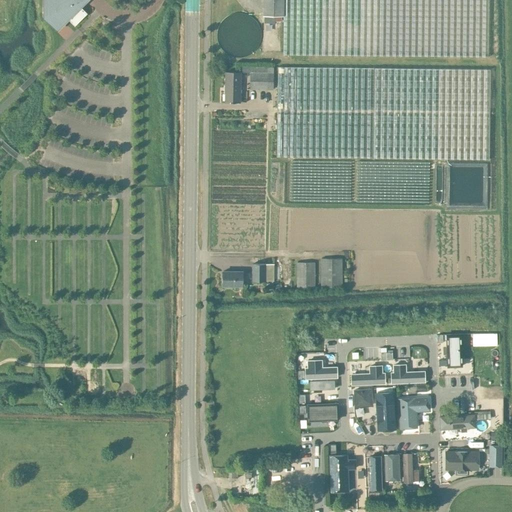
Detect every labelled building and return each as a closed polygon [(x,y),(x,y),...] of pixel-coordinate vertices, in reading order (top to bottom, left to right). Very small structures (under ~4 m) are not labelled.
[(48,0),(49,8),(44,8),(44,16),(50,22),(54,19),(61,26),(67,19),(74,26),(87,13),(80,6),(81,5),(79,0),(48,0)] [(273,90),(273,67),(242,67),(240,67),(240,72),(225,72),(224,102),(230,102),(230,103),(232,103),(232,102),(240,102),(240,73),(250,73),(249,90),(273,90)] [(488,160),(489,69),(277,67),(276,157),(488,160)] [(273,281),(273,258),(252,258),(252,264),(252,281),(273,281)] [(320,289),(342,289),(342,258),(320,258),(320,289)] [(315,275),(315,262),(296,262),(296,291),(315,291),(315,286),(315,276),(315,275)] [(242,286),(242,271),(222,271),(222,286),(242,286)] [(364,399),(372,398),(371,389),(354,390),(355,407),(364,406),(364,399)] [(391,392),(373,393),(376,431),(394,430),(391,392)] [(398,428),(415,427),(414,412),(428,412),(427,397),(397,398),(398,428)] [(471,415),(441,416),(441,430),(472,429),(471,415)] [(477,453),(444,452),(444,470),(477,471),(477,453)] [(411,470),(410,454),(400,454),(401,483),(417,483),(416,470),(411,470)] [(346,460),(346,455),(329,455),(327,455),(328,493),(345,493),(344,469),(351,469),(351,460),(346,460)] [(393,456),(382,456),(384,492),(387,492),(394,492),(394,486),(398,486),(397,478),(394,478),(393,456)] [(378,458),(366,458),(368,493),(369,493),(379,492),(380,492),(378,458)] [(421,488),(417,489),(417,496),(429,496),(429,488),(421,488)]
